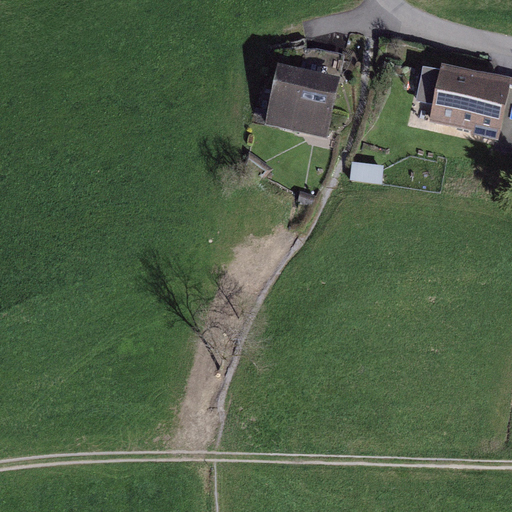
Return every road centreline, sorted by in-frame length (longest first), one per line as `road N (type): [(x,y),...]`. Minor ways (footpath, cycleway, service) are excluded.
road 1 (track): [(511,468),(216,456),(0,466)]
road 2 (unclassified): [(511,45),(429,24),(389,0)]
